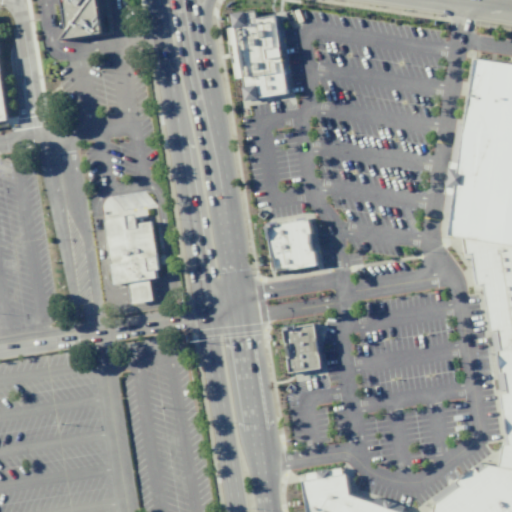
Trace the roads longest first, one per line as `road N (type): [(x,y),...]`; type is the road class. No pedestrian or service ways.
road 1 (primary): [(264,511),(185,0)]
road 2 (primary): [(157,0),(235,511)]
